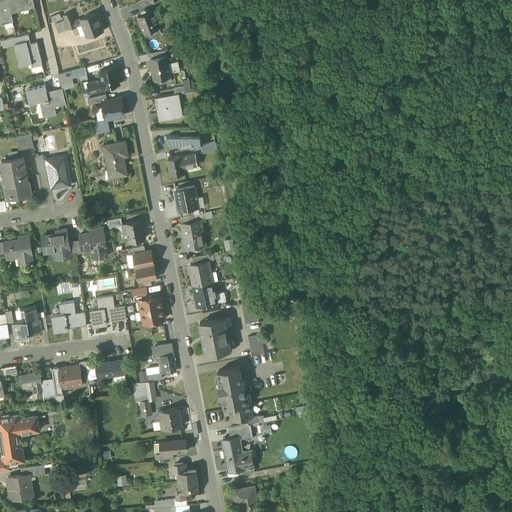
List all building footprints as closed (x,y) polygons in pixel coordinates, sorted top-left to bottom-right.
[(0,0),(0,24),(5,23),(4,21),(12,19),(11,13),(7,0),(0,0)] [(7,0),(11,13),(20,11),(19,8),(28,6),(26,0),(7,0)] [(26,0),(28,6),(28,8),(35,7),(32,0),(26,0)] [(137,16),(144,33),(160,27),(153,10),(137,16)] [(69,30),(77,27),(75,22),(71,12),(63,15),(65,20),(69,30)] [(97,13),(75,22),(77,27),(82,25),(86,37),(103,31),(97,13)] [(51,17),(53,22),(61,19),(59,14),(51,17)] [(13,21),(12,19),(4,21),(5,23),(6,28),(14,26),(12,21),(13,21)] [(65,20),(60,22),(63,32),(69,30),(65,20)] [(58,34),(63,32),(60,22),(54,24),(58,34)] [(12,38),(13,44),(27,40),(26,34),(17,36),(12,38)] [(32,63),(33,67),(43,65),(38,42),(28,45),(27,40),(13,44),(18,66),(32,63)] [(173,55),(175,65),(179,64),(176,48),(166,50),(167,56),(173,55)] [(152,53),(153,59),(167,56),(166,50),(152,53)] [(154,78),(155,78),(171,75),(167,56),(153,59),(155,68),(152,68),(154,78)] [(70,70),(73,78),(80,76),(87,74),(85,66),(72,69),(70,70)] [(89,82),(91,90),(120,83),(116,66),(100,70),(102,79),(89,82)] [(80,76),(84,92),(91,90),(89,82),(87,74),(80,76)] [(172,81),(171,75),(155,78),(157,83),(172,81)] [(43,102),(46,117),(56,115),(54,106),(60,105),(57,91),(47,94),(45,86),(27,90),(30,104),(43,102)] [(171,88),(172,94),(176,94),(178,93),(184,92),(183,86),(171,88)] [(57,91),(60,105),(66,104),(63,90),(57,91)] [(88,97),(90,104),(102,101),(107,100),(106,93),(88,97)] [(159,103),(162,119),(180,116),(176,94),(172,94),(155,97),(156,103),(159,103)] [(102,101),(106,118),(107,118),(125,115),(121,97),(107,100),(102,101)] [(94,121),(96,134),(110,132),(107,118),(106,118),(94,121)] [(31,133),(25,134),(17,135),(20,149),(28,148),(34,146),(31,133)] [(179,150),(201,146),(201,144),(199,135),(195,135),(180,135),(167,135),(169,146),(178,144),(179,150)] [(117,172),(117,176),(126,174),(123,157),(128,157),(125,142),(104,145),(109,174),(117,172)] [(201,146),(203,153),(216,150),(215,142),(201,144),(201,146)] [(168,158),(171,176),(183,173),(184,173),(183,168),(197,165),(195,154),(181,156),(168,158)] [(35,156),(38,170),(45,169),(43,160),(44,159),(43,155),(35,156)] [(47,168),(51,187),(70,184),(64,155),(44,159),(43,160),(45,169),(47,168)] [(1,160),(3,173),(25,169),(23,156),(1,160)] [(5,183),(6,184),(27,181),(25,169),(3,173),(5,183)] [(30,195),(27,181),(6,184),(8,199),(30,195)] [(176,202),(178,211),(179,211),(192,209),(193,208),(191,198),(198,197),(196,186),(176,190),(178,202),(176,202)] [(193,215),(194,222),(201,220),(205,219),(203,212),(193,215)] [(194,222),(193,215),(180,217),(182,224),(194,222)] [(108,220),(109,227),(122,225),(121,217),(108,220)] [(125,224),(128,241),(144,238),(141,220),(125,223),(125,224)] [(184,234),(187,250),(201,247),(198,232),(204,231),(201,220),(194,222),(182,224),(180,224),(182,234),(184,234)] [(95,249),(96,258),(107,256),(103,227),(97,228),(97,231),(79,234),(80,240),(82,251),(95,249)] [(58,251),(59,259),(71,257),(70,255),(68,242),(66,229),(60,230),(61,233),(41,236),(44,254),(58,251)] [(21,256),(22,264),(34,262),(30,234),(23,236),(23,239),(5,242),(7,253),(7,258),(21,256)] [(80,240),(74,241),(76,253),(82,252),(82,251),(80,240)] [(132,247),(133,253),(145,251),(144,245),(132,247)] [(133,253),(136,267),(154,264),(151,250),(145,251),(133,253)] [(192,257),(193,263),(209,260),(209,261),(216,259),(214,252),(192,257)] [(192,285),(195,285),(208,282),(206,274),(212,273),(209,261),(209,260),(193,263),(190,264),(193,276),(190,277),(192,285)] [(156,277),(154,264),(136,267),(139,281),(151,278),(156,277)] [(139,281),(140,287),(144,286),(152,284),(151,278),(139,281)] [(213,281),(208,282),(195,285),(197,296),(194,297),(196,308),(202,307),(212,304),(210,294),(216,293),(213,281)] [(133,294),(134,294),(145,292),(144,286),(140,287),(132,288),(133,294)] [(146,292),(145,292),(134,294),(135,301),(139,300),(139,299),(147,298),(146,292)] [(90,308),(92,326),(107,324),(106,320),(119,317),(117,305),(114,305),(112,294),(98,297),(98,298),(102,297),(104,306),(99,307),(90,308)] [(139,300),(141,311),(162,307),(160,295),(147,298),(139,299),(139,300)] [(51,315),(53,332),(68,330),(68,325),(79,324),(77,311),(75,311),(74,301),(63,302),(64,313),(60,314),(51,315)] [(242,304),(246,323),(259,321),(255,301),(242,304)] [(117,305),(119,317),(126,316),(125,314),(123,303),(117,305)] [(202,307),(203,312),(219,309),(218,303),(212,304),(202,307)] [(13,321),(15,339),(30,337),(29,331),(40,330),(39,318),(37,318),(36,307),(24,308),(26,319),(22,320),(13,321)] [(165,319),(162,307),(141,311),(143,322),(143,323),(151,321),(165,319)] [(77,311),(79,324),(86,323),(84,310),(77,311)] [(39,318),(40,330),(47,329),(46,317),(39,318)] [(201,321),(207,354),(231,350),(224,317),(201,321)] [(139,323),(141,329),(152,327),(151,321),(143,323),(143,322),(139,323)] [(1,324),(2,335),(9,334),(7,323),(1,324)] [(261,335),(248,337),(251,356),(264,353),(261,335)] [(172,353),(171,344),(153,347),(154,357),(158,357),(158,356),(172,353)] [(161,372),(161,373),(175,370),(172,353),(158,356),(158,357),(161,372)] [(95,364),(98,377),(125,373),(123,359),(95,364)] [(83,375),(85,385),(89,384),(86,365),(86,361),(79,362),(79,364),(81,373),(83,375)] [(55,391),(56,395),(63,393),(62,388),(83,385),(81,373),(79,364),(59,367),(59,366),(51,367),(53,379),(55,391)] [(87,365),(89,379),(98,377),(95,364),(87,365)] [(224,408),(229,407),(247,402),(244,385),(242,385),(241,381),(242,381),(239,367),(217,371),(220,384),(218,384),(220,396),(222,396),(224,408)] [(35,391),(43,390),(41,381),(40,372),(18,376),(20,387),(34,385),(35,391)] [(147,374),(148,380),(162,378),(161,373),(161,372),(147,374)] [(53,379),(41,381),(43,390),(43,393),(55,391),(53,379)] [(138,382),(140,401),(149,399),(147,389),(155,388),(154,382),(138,382)] [(21,394),(35,391),(34,385),(20,387),(21,394)] [(147,389),(149,399),(150,399),(157,398),(155,388),(147,389)] [(150,399),(149,399),(140,401),(142,416),(152,414),(150,399)] [(249,402),(247,402),(229,407),(230,411),(230,413),(234,416),(234,418),(234,420),(247,417),(252,416),(252,415),(249,402)] [(178,407),(161,410),(162,419),(160,419),(162,429),(181,426),(178,407)] [(17,434),(24,433),(24,432),(25,432),(26,430),(26,429),(35,427),(35,428),(36,429),(36,430),(37,430),(38,430),(39,430),(38,430),(37,430),(37,429),(36,429),(36,428),(35,427),(34,417),(34,415),(18,418),(18,414),(9,415),(0,416),(0,444),(1,446),(3,457),(2,457),(2,458),(3,458),(3,464),(18,462),(25,460),(22,441),(18,442),(17,434)] [(259,414),(252,415),(252,416),(247,417),(248,423),(250,423),(260,421),(259,414)] [(250,423),(248,423),(228,427),(230,437),(238,436),(239,438),(253,436),(250,423)] [(222,439),(228,470),(241,468),(253,465),(251,454),(242,455),(241,452),(239,438),(238,436),(230,437),(222,439)] [(161,452),(161,453),(173,452),(187,451),(186,439),(171,440),(171,441),(160,442),(160,443),(161,452)] [(0,457),(0,470),(11,469),(11,465),(18,464),(18,462),(3,464),(3,458),(2,458),(2,457),(0,457)] [(177,472),(178,481),(197,479),(196,470),(184,471),(183,463),(174,464),(175,472),(177,472)] [(241,468),(242,474),(254,471),(253,465),(241,468)] [(27,474),(27,477),(31,476),(35,475),(34,466),(20,468),(21,474),(27,474)] [(117,474),(118,484),(127,484),(127,473),(117,474)] [(8,477),(11,499),(30,496),(27,477),(27,474),(21,474),(8,477)] [(198,489),(197,479),(178,481),(178,490),(177,490),(177,499),(186,498),(185,490),(198,489)] [(241,505),(242,511),(258,511),(254,485),(233,489),(235,500),(239,499),(241,505)]
